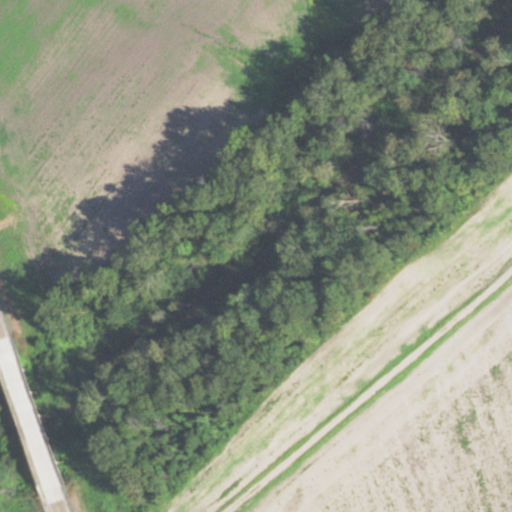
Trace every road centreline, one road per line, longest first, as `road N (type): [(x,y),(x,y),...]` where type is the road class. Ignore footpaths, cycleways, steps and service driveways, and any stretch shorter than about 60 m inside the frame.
road 1 (track): [(226,511),(511,267)]
road 2 (trunk): [(57,500),(0,341)]
